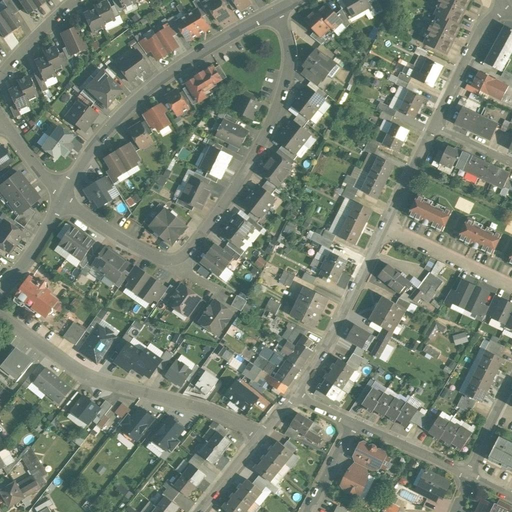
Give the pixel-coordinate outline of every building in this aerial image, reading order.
[(18,12),(9,0),(3,0),(2,1),(7,8),(13,15),(18,12)] [(9,0),(18,12),(23,8),(17,0),(9,0)] [(36,9),(30,0),(17,0),(23,8),(28,15),(36,9)] [(42,0),(30,0),(36,9),(45,3),(42,0)] [(118,0),(111,0),(114,5),(117,11),(122,9),(118,0)] [(133,1),(132,0),(118,0),(122,9),(135,4),(133,1)] [(208,4),(206,0),(201,3),(201,4),(207,14),(208,16),(213,13),(208,4)] [(214,0),(208,4),(213,13),(219,22),(229,16),(224,7),(219,0),(214,0)] [(239,9),(233,0),(229,0),(228,1),(229,4),(234,12),(239,9)] [(247,0),(233,0),(239,9),(240,10),(250,4),(247,0)] [(343,0),(352,16),(363,10),(363,11),(370,7),(367,2),(365,0),(343,0)] [(469,0),(443,0),(444,0),(443,0),(439,0),(439,2),(442,4),(437,15),(439,17),(457,25),(469,0)] [(106,1),(93,7),(95,9),(102,25),(103,25),(114,20),(109,8),(106,1)] [(207,14),(201,4),(196,7),(197,10),(202,17),(207,14)] [(114,5),(109,8),(113,18),(119,16),(117,11),(114,5)] [(336,15),(327,5),(318,13),(317,13),(330,27),(330,28),(333,31),(341,23),(342,22),(336,15)] [(7,8),(0,12),(0,15),(11,32),(20,26),(13,15),(7,8)] [(102,25),(95,9),(83,14),(92,33),(104,28),(103,25),(102,25)] [(350,24),(342,9),(336,15),(342,22),(341,23),(346,28),(350,24)] [(354,21),(370,12),(369,9),(352,18),(354,21)] [(197,10),(187,16),(198,35),(208,28),(202,17),(197,10)] [(330,27),(317,13),(318,13),(316,11),(305,20),(315,31),(320,37),(322,35),(330,28),(330,27)] [(11,32),(0,15),(0,34),(2,38),(11,32)] [(187,16),(177,22),(184,35),(188,41),(198,35),(187,16)] [(177,22),(174,17),(168,20),(169,23),(177,35),(184,35),(177,22)] [(457,25),(439,17),(434,29),(431,27),(429,30),(432,32),(426,44),(447,54),(460,27),(457,25)] [(177,35),(169,23),(164,26),(166,30),(166,29),(172,38),(177,35)] [(85,48),(76,27),(61,34),(67,46),(71,55),(85,48)] [(511,51),(511,31),(504,27),(485,62),(501,71),(511,51)] [(172,38),(166,29),(166,30),(156,36),(168,54),(178,48),(172,38)] [(320,37),(315,31),(310,36),(321,45),(326,40),(322,35),(320,37)] [(168,54),(156,36),(147,42),(146,42),(151,51),(158,60),(168,54)] [(146,42),(147,42),(144,39),(137,43),(146,55),(151,51),(146,42)] [(144,53),(137,43),(133,47),(136,51),(140,56),(144,53)] [(67,46),(62,49),(63,52),(67,60),(72,57),(71,55),(67,46)] [(58,55),(54,47),(43,52),(45,56),(52,72),(63,67),(58,55)] [(428,52),(418,47),(415,53),(425,58),(428,52)] [(334,64),(317,50),(305,66),(305,67),(311,72),(322,80),(334,64)] [(140,56),(136,51),(126,58),(139,75),(148,68),(140,56)] [(63,52),(58,55),(63,67),(69,65),(67,60),(63,52)] [(52,72),(45,56),(34,61),(39,71),(43,81),(55,76),(52,72)] [(126,58),(116,65),(129,82),(139,75),(126,58)] [(443,67),(428,60),(423,70),(438,77),(443,67)] [(400,61),(397,71),(403,73),(404,67),(420,71),(421,66),(400,61)] [(119,72),(111,63),(107,67),(107,68),(115,76),(119,72)] [(219,66),(214,69),(221,80),(221,81),(227,78),(219,66)] [(213,67),(212,67),(205,70),(206,71),(205,72),(206,73),(204,74),(203,72),(196,77),(197,78),(195,79),(194,79),(193,78),(187,82),(188,83),(187,84),(188,86),(198,102),(207,97),(204,94),(217,86),(216,83),(221,80),(214,69),(213,67)] [(115,76),(107,68),(103,72),(111,80),(115,76)] [(438,77),(423,70),(418,80),(433,88),(438,77)] [(39,71),(33,74),(40,90),(46,87),(43,81),(39,71)] [(120,91),(102,71),(86,89),(97,99),(106,107),(120,91)] [(322,80),(311,72),(306,78),(316,86),(322,80)] [(411,77),(402,72),(399,79),(408,83),(411,77)] [(509,86),(480,72),(473,87),(489,95),(490,93),(496,95),(495,97),(502,101),(509,86)] [(511,78),(511,75),(504,72),(501,77),(510,82),(511,78)] [(28,76),(16,82),(18,86),(19,86),(26,102),(26,101),(37,97),(28,76)] [(408,83),(399,79),(396,84),(405,89),(408,83)] [(18,86),(8,91),(14,105),(17,111),(28,106),(26,101),(26,102),(19,86),(18,86)] [(198,102),(188,86),(183,89),(193,105),(198,102)] [(315,93),(307,87),(299,96),(317,110),(324,101),(315,93)] [(97,99),(86,89),(85,88),(81,92),(93,103),(97,99)] [(257,96),(242,89),(238,95),(243,97),(255,102),(257,96)] [(319,89),(315,93),(324,101),(328,96),(319,89)] [(177,90),(167,97),(178,115),(188,109),(177,90)] [(425,99),(409,91),(404,101),(420,109),(425,99)] [(81,92),(76,98),(79,99),(78,101),(89,109),(93,103),(81,92)] [(317,110),(299,96),(292,106),(300,112),(310,120),(317,110)] [(255,102),(243,97),(236,111),(253,119),(260,105),(255,102)] [(460,100),(456,109),(461,111),(463,108),(466,103),(460,100)] [(89,109),(78,101),(70,111),(72,112),(67,118),(84,131),(97,115),(89,109)] [(420,109),(404,101),(399,112),(415,120),(420,109)] [(14,105),(9,107),(14,118),(19,116),(17,111),(14,105)] [(476,112),(483,114),(485,107),(479,105),(476,112)] [(170,125),(158,106),(148,113),(149,114),(156,127),(159,131),(170,125)] [(395,110),(385,106),(383,111),(392,116),(395,110)] [(463,108),(461,111),(455,124),(473,132),(480,116),(463,108)] [(392,116),(383,111),(379,118),(389,123),(392,116)] [(310,120),(300,112),(297,117),(306,124),(310,120)] [(156,127),(149,114),(144,118),(146,121),(151,130),(156,127)] [(238,120),(226,114),(223,120),(225,120),(235,126),(238,120)] [(499,124),(480,116),(473,132),(491,141),(499,124)] [(306,124),(297,117),(293,122),(302,129),(306,124)] [(235,126),(225,120),(217,136),(240,148),(248,132),(235,126)] [(151,130),(146,121),(141,124),(148,136),(153,133),(151,130)] [(293,122),(292,121),(285,131),(303,145),(310,135),(302,129),(293,122)] [(510,123),(504,121),(500,130),(505,132),(510,123)] [(408,130),(393,123),(388,134),(403,141),(408,130)] [(148,136),(141,124),(130,130),(132,133),(141,149),(152,142),(148,136)] [(72,138),(58,126),(49,137),(69,152),(73,147),(68,143),(72,138)] [(303,145),(285,131),(278,140),(283,145),(295,154),(303,145)] [(141,149),(132,133),(126,136),(132,145),(136,152),(141,149)] [(403,141),(388,134),(383,145),(397,152),(403,141)] [(69,152),(49,137),(41,148),(43,149),(42,150),(45,152),(46,152),(56,159),(60,154),(63,156),(65,157),(69,152)] [(223,146),(209,139),(206,146),(211,149),(211,148),(221,152),(223,146)] [(376,149),(367,144),(365,149),(364,151),(373,155),(376,149)] [(136,152),(132,145),(127,148),(136,163),(141,160),(136,152)] [(295,154),(283,145),(279,149),(292,159),(294,160),(297,156),(295,154)] [(0,147),(0,168),(11,162),(1,147),(0,147)] [(127,148),(126,147),(116,153),(127,171),(137,165),(136,163),(127,148)] [(456,152),(447,147),(445,153),(440,164),(452,169),(453,166),(460,151),(457,150),(456,152)] [(182,148),(179,157),(188,160),(191,151),(182,148)] [(221,152),(211,148),(211,149),(201,168),(208,172),(219,177),(220,178),(231,157),(221,152)] [(292,159),(279,149),(276,154),(288,163),(292,159)] [(445,153),(439,150),(434,161),(440,164),(445,153)] [(473,157),(460,151),(453,166),(466,172),(473,157)] [(116,153),(105,159),(112,169),(117,178),(117,177),(127,171),(116,153)] [(276,154),(275,154),(268,163),(286,177),(293,167),(288,163),(276,154)] [(394,165),(378,157),(370,174),(385,182),(394,165)] [(485,163),(473,157),(466,172),(478,178),(485,163)] [(286,177),(268,163),(261,172),(269,179),(278,186),(286,177)] [(497,169),(485,163),(478,178),(490,183),(497,169)] [(117,178),(112,169),(107,172),(109,176),(114,184),(119,181),(117,177),(117,178)] [(509,174),(497,169),(490,183),(502,189),(504,186),(508,177),(509,174)] [(370,174),(361,170),(353,188),(357,190),(361,192),(361,191),(370,174)] [(8,171),(0,176),(0,185),(12,176),(8,171)] [(12,176),(0,185),(0,190),(8,201),(28,185),(17,172),(12,176)] [(205,177),(195,172),(192,178),(208,186),(211,181),(211,180),(205,177)] [(219,177),(208,172),(205,177),(211,180),(211,181),(216,183),(219,177)] [(385,182),(370,174),(361,191),(377,199),(385,182)] [(109,176),(100,181),(106,191),(115,186),(114,184),(109,176)] [(208,186),(192,178),(187,189),(206,198),(212,188),(208,186)] [(278,186),(269,179),(265,184),(275,191),(278,186)] [(106,191),(100,181),(85,190),(91,201),(94,199),(100,207),(112,200),(106,191)] [(275,191),(265,184),(261,188),(271,196),(275,191)] [(28,185),(8,201),(19,214),(27,207),(38,199),(28,185)] [(353,188),(348,185),(346,188),(345,191),(355,195),(357,190),(353,188)] [(261,188),(258,186),(251,195),(268,209),(276,199),(271,196),(261,188)] [(206,198),(187,189),(182,199),(181,199),(195,206),(201,209),(206,198)] [(355,195),(345,191),(344,194),(342,196),(352,201),(355,195)] [(268,209),(251,195),(243,205),(251,211),(261,218),(268,209)] [(453,211),(438,204),(437,206),(433,204),(434,202),(419,195),(409,216),(424,223),(424,224),(428,227),(429,225),(443,232),(453,211)] [(182,199),(179,197),(176,203),(192,211),(195,206),(181,199),(182,199)] [(371,211),(356,203),(347,220),(363,228),(371,211)] [(160,204),(144,222),(150,227),(165,209),(160,204)] [(27,207),(19,214),(14,221),(17,223),(23,228),(34,212),(27,207)] [(187,227),(165,209),(150,227),(172,246),(187,227)] [(261,218),(251,211),(248,216),(249,217),(257,223),(261,218)] [(14,221),(2,213),(0,215),(0,219),(2,221),(3,221),(13,228),(17,223),(14,221)] [(246,222),(237,215),(230,225),(247,238),(254,228),(246,222)] [(257,223),(249,217),(246,222),(254,228),(260,233),(263,228),(257,223)] [(487,229),(483,227),(484,226),(469,219),(459,240),(474,247),(473,248),(478,250),(479,249),(493,256),(503,235),(488,228),(487,229)] [(363,228),(347,220),(339,238),(354,245),(363,228)] [(13,228),(3,221),(2,221),(0,224),(0,233),(15,244),(22,234),(13,228)] [(247,238),(230,225),(222,234),(230,240),(239,247),(240,247),(247,238)] [(72,226),(59,244),(71,253),(84,234),(72,226)] [(336,236),(326,231),(323,237),(333,242),(336,236)] [(15,244),(0,233),(0,247),(8,254),(15,244)] [(84,234),(71,253),(82,261),(95,242),(84,234)] [(333,242),(323,237),(319,244),(329,249),(333,242)] [(239,247),(230,240),(227,245),(241,256),(245,251),(240,247),(239,247)] [(223,250),(215,244),(208,253),(226,268),(234,258),(223,250)] [(227,245),(223,250),(234,258),(237,261),(241,256),(227,245)] [(117,256),(106,248),(98,258),(93,266),(94,266),(104,274),(117,256)] [(226,268),(208,253),(201,263),(219,277),(226,268)] [(347,261),(332,253),(329,258),(325,256),(322,263),(341,272),(347,261)] [(94,255),(85,266),(91,270),(94,266),(93,266),(98,258),(94,255)] [(129,264),(117,256),(104,274),(115,282),(116,282),(125,270),(129,264)] [(341,272),(322,263),(319,269),(323,271),(321,275),(325,277),(328,279),(336,283),(341,272)] [(202,265),(198,271),(206,278),(210,272),(202,265)] [(409,281),(388,265),(378,276),(399,293),(405,286),(409,281)] [(134,267),(129,273),(130,273),(125,279),(126,279),(130,283),(139,270),(134,267)] [(151,277),(140,269),(139,270),(130,283),(127,287),(139,295),(151,277)] [(125,270),(116,282),(115,282),(114,284),(119,288),(126,279),(125,279),(130,273),(129,273),(125,270)] [(295,276),(285,271),(279,282),(290,287),(295,276)] [(444,282),(431,272),(426,278),(439,288),(444,282)] [(316,278),(306,274),(303,280),(313,285),(316,278)] [(38,281),(32,276),(31,279),(30,279),(22,291),(21,290),(15,298),(15,300),(33,313),(35,312),(37,310),(46,316),(48,314),(51,314),(53,311),(52,308),(57,301),(48,295),(50,293),(45,289),(46,287),(45,283),(41,283),(38,281)] [(163,285),(151,277),(139,295),(150,303),(162,286),(163,285)] [(439,288),(426,278),(418,288),(425,293),(424,294),(426,295),(427,294),(430,289),(433,289),(436,291),(439,288)] [(475,287),(463,282),(457,293),(453,303),(453,304),(465,309),(475,287)] [(167,290),(160,299),(168,305),(169,304),(169,303),(178,290),(171,285),(167,290)] [(162,286),(153,299),(158,302),(160,299),(167,290),(162,286)] [(192,292),(191,294),(181,287),(178,290),(169,303),(169,304),(181,312),(183,310),(189,315),(201,298),(192,292)] [(475,287),(465,309),(477,315),(478,315),(483,305),(488,293),(475,287)] [(329,299),(306,288),(299,302),(322,313),(329,299)] [(418,288),(411,298),(417,303),(424,294),(425,293),(418,288)] [(433,289),(430,289),(427,294),(432,297),(436,291),(433,289)] [(451,290),(443,303),(452,307),(453,304),(453,303),(457,293),(451,290)] [(427,294),(426,295),(424,294),(421,298),(428,303),(432,297),(427,294)] [(247,301),(237,295),(231,306),(241,311),(247,301)] [(396,304),(383,296),(376,308),(400,322),(407,310),(396,304)] [(411,303),(399,297),(396,304),(407,310),(411,303)] [(500,301),(493,298),(489,308),(486,313),(493,316),(500,301)] [(271,300),(266,311),(277,316),(282,306),(271,300)] [(511,311),(511,304),(501,300),(500,301),(493,316),(492,318),(506,324),(511,311)] [(221,306),(215,302),(211,308),(210,307),(205,315),(206,315),(200,322),(208,328),(211,327),(219,333),(223,327),(223,328),(229,321),(228,320),(233,313),(221,305),(221,306)] [(322,313),(299,302),(292,316),(315,328),(322,313)] [(489,308),(483,305),(478,315),(477,315),(476,318),(482,322),(486,313),(489,308)] [(400,322),(376,308),(369,319),(384,328),(393,333),(400,322)] [(86,332),(91,335),(101,321),(96,318),(86,332)] [(74,322),(64,337),(76,346),(86,331),(74,322)] [(298,326),(293,324),(280,343),(284,346),(287,341),(288,342),(296,329),(298,326)] [(97,364),(115,338),(98,326),(91,335),(80,352),(97,364)] [(374,337),(355,326),(347,339),(362,348),(367,339),(371,342),(374,337)] [(393,333),(384,328),(381,333),(390,339),(393,333)] [(466,332),(453,335),(456,345),(469,341),(466,332)] [(390,339),(381,333),(377,339),(379,340),(386,344),(390,339)] [(122,353),(129,343),(132,339),(126,335),(115,349),(122,353)] [(297,348),(294,353),(306,361),(313,352),(308,348),(313,342),(305,337),(297,348)] [(379,340),(371,354),(378,358),(386,344),(379,340)] [(504,347),(491,340),(488,345),(502,352),(504,347)] [(288,342),(287,341),(284,346),(294,353),(297,348),(288,342)] [(143,354),(129,343),(122,353),(115,362),(130,373),(133,368),(143,354)] [(280,343),(274,352),(279,356),(282,351),(281,351),(284,346),(280,343)] [(220,345),(216,352),(222,356),(227,349),(220,345)] [(502,352),(488,345),(486,351),(488,352),(488,351),(500,357),(502,352)] [(294,353),(284,346),(281,351),(282,351),(291,357),(294,353)] [(441,354),(427,346),(424,351),(439,359),(441,354)] [(22,352),(16,347),(0,366),(0,367),(17,382),(35,361),(22,352)] [(143,354),(133,368),(144,376),(145,375),(149,378),(158,367),(156,366),(161,360),(146,350),(143,354)] [(500,357),(488,351),(488,352),(482,363),(498,371),(502,362),(505,363),(506,361),(500,357)] [(156,366),(158,367),(163,371),(173,357),(166,352),(161,360),(156,366)] [(306,361),(294,353),(291,357),(288,361),(300,370),(306,361)] [(364,358),(353,353),(349,359),(359,366),(364,358)] [(246,360),(237,354),(235,358),(244,364),(246,360)] [(266,364),(256,357),(253,362),(263,368),(266,364)] [(359,366),(349,359),(346,363),(355,369),(354,370),(356,371),(359,366)] [(346,363),(340,360),(334,368),(333,367),(331,369),(333,370),(348,380),(354,370),(355,369),(346,363)] [(285,366),(277,361),(274,365),(282,370),(285,366)] [(300,370),(288,361),(285,366),(282,370),(294,379),(300,370)] [(177,362),(167,376),(182,386),(186,379),(191,372),(177,362)] [(261,370),(250,362),(242,374),(253,381),(261,370)] [(498,371),(482,363),(477,373),(493,381),(497,372),(499,374),(500,372),(498,371)] [(282,370),(274,365),(271,369),(279,374),(282,370)] [(191,372),(186,379),(191,383),(200,369),(196,366),(191,372)] [(46,369),(35,383),(41,388),(40,390),(46,394),(47,393),(59,379),(46,369)] [(294,379),(282,370),(279,374),(276,379),(288,387),(294,379)] [(348,380),(333,370),(328,378),(326,377),(325,379),(326,380),(341,390),(348,380)] [(202,377),(197,384),(203,388),(202,389),(202,390),(202,391),(206,394),(207,394),(208,394),(209,394),(219,380),(206,371),(202,377)] [(32,373),(22,385),(27,389),(37,377),(32,373)] [(493,381),(477,373),(471,384),(487,392),(492,383),(494,384),(495,382),(493,381)] [(197,374),(190,384),(195,387),(197,384),(202,377),(197,374)] [(276,379),(268,374),(263,380),(271,385),(276,379)] [(59,379),(47,393),(60,403),(71,389),(59,379)] [(288,387),(276,379),(271,385),(275,387),(273,390),(279,394),(280,391),(284,394),(288,387)] [(341,390),(326,380),(321,388),(319,387),(318,389),(328,396),(334,400),(335,400),(341,390)] [(236,382),(226,395),(247,412),(257,399),(236,382)] [(13,395),(0,384),(0,400),(6,405),(13,395)] [(466,395),(466,396),(477,402),(481,404),(486,394),(488,395),(489,393),(487,392),(471,384),(466,395)] [(364,389),(357,399),(363,403),(370,393),(364,389)] [(363,403),(363,404),(369,408),(368,410),(372,413),(375,409),(383,396),(373,389),(370,393),(363,403)] [(383,396),(375,409),(381,413),(379,415),(383,418),(386,414),(394,401),(384,394),(383,396)] [(477,402),(466,396),(466,395),(464,394),(460,401),(474,408),(477,402)] [(99,408),(84,396),(72,411),(88,424),(95,415),(100,409),(99,408)] [(334,400),(328,396),(324,400),(335,406),(338,402),(335,400),(334,400)] [(394,401),(386,414),(392,418),(390,420),(394,422),(396,419),(405,406),(396,399),(394,401)] [(112,406),(106,401),(99,408),(100,409),(95,415),(101,420),(112,406)] [(474,408),(460,401),(457,407),(470,415),(474,408)] [(405,406),(396,419),(403,423),(402,425),(406,427),(411,421),(417,411),(407,403),(405,406)] [(10,404),(6,409),(11,413),(15,408),(10,404)] [(124,428),(123,430),(136,441),(155,417),(149,412),(147,413),(141,408),(133,417),(124,428)] [(417,411),(411,421),(415,424),(422,414),(417,411)] [(128,413),(119,425),(124,428),(133,417),(128,413)] [(313,423),(298,414),(290,427),(300,433),(305,436),(308,431),(313,423)] [(422,414),(415,424),(420,427),(426,417),(422,414)] [(171,416),(153,440),(166,450),(176,438),(183,428),(177,423),(178,421),(171,416)] [(431,420),(426,417),(420,427),(424,430),(431,420)] [(435,423),(429,432),(437,438),(436,440),(438,441),(440,438),(449,424),(439,417),(435,423)] [(431,420),(424,430),(429,433),(429,432),(435,423),(431,420)] [(318,426),(313,423),(308,431),(313,434),(318,426)] [(449,424),(440,438),(448,443),(447,445),(449,446),(452,443),(460,430),(450,423),(449,424)] [(216,430),(224,437),(228,433),(220,426),(216,430)] [(300,433),(290,427),(285,435),(295,440),(300,433)] [(472,435),(462,428),(460,430),(452,443),(460,448),(458,450),(461,451),(472,435)] [(313,434),(308,431),(305,436),(304,436),(322,448),(326,442),(313,434)] [(218,433),(209,443),(222,454),(231,443),(224,437),(218,432),(218,433)] [(176,438),(167,449),(172,453),(181,442),(176,438)] [(511,443),(499,438),(489,458),(503,465),(502,467),(508,470),(509,468),(511,469),(511,443)] [(296,448),(288,441),(283,447),(292,454),(296,448)] [(369,446),(362,442),(359,449),(357,450),(356,451),(357,453),(355,457),(358,458),(358,457),(374,465),(374,466),(378,468),(384,456),(376,452),(376,450),(375,446),(372,445),(369,446)] [(222,454),(209,443),(201,454),(201,455),(206,460),(213,465),(222,454)] [(283,447),(278,443),(273,450),(271,449),(269,451),(271,452),(285,463),(291,454),(292,454),(283,447)] [(7,448),(0,453),(0,455),(0,456),(2,460),(10,454),(7,448)] [(201,454),(198,452),(193,457),(202,465),(206,460),(201,455),(201,454)] [(285,463),(271,452),(265,460),(263,458),(262,460),(264,462),(264,461),(277,472),(284,463),(285,463)] [(285,463),(284,463),(291,468),(298,459),(292,454),(291,454),(285,463)] [(202,465),(193,457),(189,463),(192,465),(198,470),(202,465)] [(374,465),(358,457),(358,458),(355,463),(366,468),(371,471),(374,466),(374,465)] [(386,470),(389,459),(384,458),(381,469),(386,470)] [(19,462),(16,463),(16,464),(21,473),(27,469),(22,461),(19,462)] [(277,472),(264,461),(264,462),(258,469),(256,467),(254,469),(260,474),(269,482),(270,482),(270,481),(277,472)] [(6,467),(9,473),(10,472),(13,468),(16,464),(16,463),(15,462),(6,467)] [(366,468),(355,463),(351,471),(361,477),(366,468)] [(192,465),(183,476),(196,486),(205,476),(198,470),(192,465)] [(37,468),(30,472),(35,480),(41,476),(37,468)] [(351,471),(348,470),(346,475),(348,476),(347,479),(343,477),(341,481),(343,481),(340,486),(346,489),(344,491),(355,496),(356,494),(359,495),(367,479),(361,477),(351,471)] [(449,483),(426,471),(418,486),(430,492),(442,498),(449,483)] [(269,482),(260,474),(257,479),(266,486),(269,482)] [(181,480),(172,490),(185,501),(194,490),(187,484),(181,479),(181,480)] [(266,486),(257,479),(253,484),(262,491),(266,486)] [(253,484),(248,480),(242,488),(240,487),(239,489),(240,490),(254,501),(262,491),(253,484)] [(270,481),(270,482),(269,482),(266,486),(275,494),(279,489),(270,481)] [(20,491),(15,482),(1,491),(10,506),(16,503),(18,506),(23,503),(21,499),(24,498),(20,491)] [(36,482),(20,491),(24,498),(40,488),(36,482)] [(430,492),(418,486),(415,493),(427,499),(430,492)] [(177,496),(167,489),(163,495),(172,502),(177,496)] [(254,501),(240,490),(234,497),(233,496),(231,498),(233,500),(247,511),(254,501)] [(263,491),(249,511),(256,511),(268,494),(263,491)] [(163,495),(154,505),(162,511),(175,511),(179,508),(172,502),(163,495)] [(51,499),(45,503),(48,508),(48,507),(49,507),(54,504),(51,499)] [(245,511),(247,511),(233,500),(227,507),(225,506),(223,508),(227,511),(245,511)] [(386,511),(385,511),(404,511),(400,510),(401,506),(387,501),(383,511),(386,511)] [(494,507),(482,501),(476,511),(505,511),(506,511),(497,506),(495,505),(494,507)] [(511,511),(511,506),(499,501),(497,506),(506,511),(511,511)] [(45,503),(35,508),(37,511),(40,511),(48,508),(45,503)]
